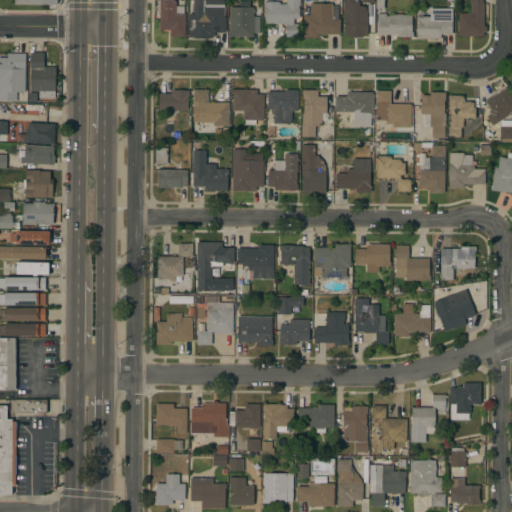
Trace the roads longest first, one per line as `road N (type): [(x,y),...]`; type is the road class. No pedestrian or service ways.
road 1 (residential): [(138,217),(489,222),(504,244),(502,338)]
road 2 (residential): [(76,372),(408,373),(462,359),(511,333)]
road 3 (residential): [(140,62),(480,66),(502,39),(502,0)]
road 4 (primary): [(79,27),(77,282)]
road 5 (primary): [(101,373),(103,135)]
road 6 (residential): [(501,511),(502,338)]
road 7 (primary): [(76,372),(75,511)]
